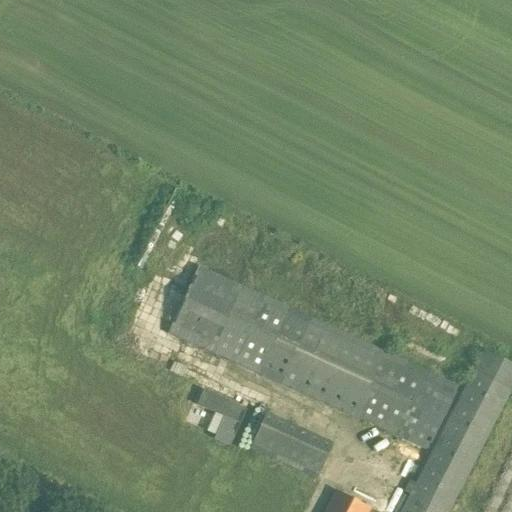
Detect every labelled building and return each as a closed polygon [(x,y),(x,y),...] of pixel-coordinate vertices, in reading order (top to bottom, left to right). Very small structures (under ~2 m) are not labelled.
[(428,373),(384,353),(384,352),(197,267),(167,333),(357,420),(357,419),(427,451),(455,386),(428,373)] [(448,511),(511,388),(511,365),(482,351),(415,484),(409,481),(403,493),(409,495),(400,511),(448,511)] [(227,413),(218,438),(234,443),(248,403),(206,389),(200,404),(227,413)] [(316,480),(332,444),(265,414),(249,450),(316,480)] [(368,511),(369,510),(334,492),(323,511),(368,511)]
